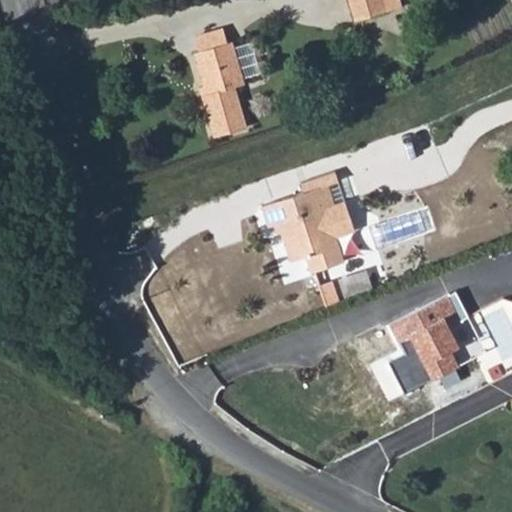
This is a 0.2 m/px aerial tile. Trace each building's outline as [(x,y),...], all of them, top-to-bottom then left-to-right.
[(384,0),(353,0),(357,10),(384,0)] [(193,25),(197,39),(225,30),(220,15),(193,25)] [(225,30),(197,39),(192,41),(205,81),(200,82),(215,126),(247,115),(234,74),(244,71),(230,29),(225,30)] [(333,169),(345,165),(341,155),(307,167),(310,178),(268,193),(273,211),(275,210),(280,209),(284,219),(293,249),(309,244),(315,260),(350,248),(341,222),(331,194),(341,191),(333,169)] [(363,214),(345,165),(333,169),(341,191),(331,194),(341,222),(363,214)] [(280,209),(275,210),(278,221),(284,219),(280,209)] [(451,285),(393,314),(402,331),(411,327),(417,336),(414,344),(430,371),(458,357),(449,341),(458,337),(449,320),(464,311),(451,285)]
